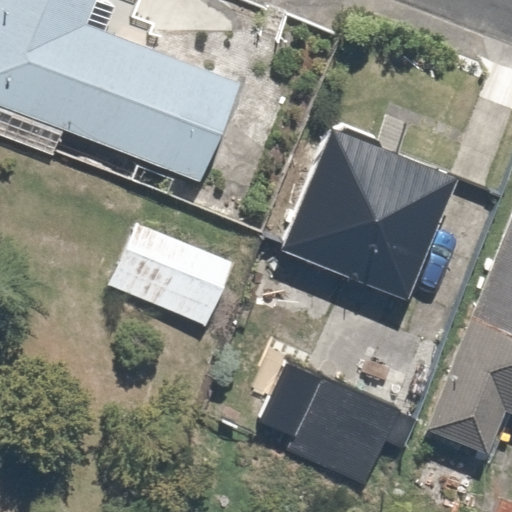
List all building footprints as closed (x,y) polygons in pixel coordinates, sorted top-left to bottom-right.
[(43,8),(18,0),(0,0),(0,146),(174,208),(210,106),(50,48),(43,8)] [(431,194),(298,142),(244,279),(377,331),(431,194)] [(511,189),(502,186),(386,453),(454,482),(477,430),(511,445),(511,189)] [(189,290),(92,249),(67,308),(164,349),(189,290)] [(321,511),(357,431),(246,382),(210,462),(321,511)]
